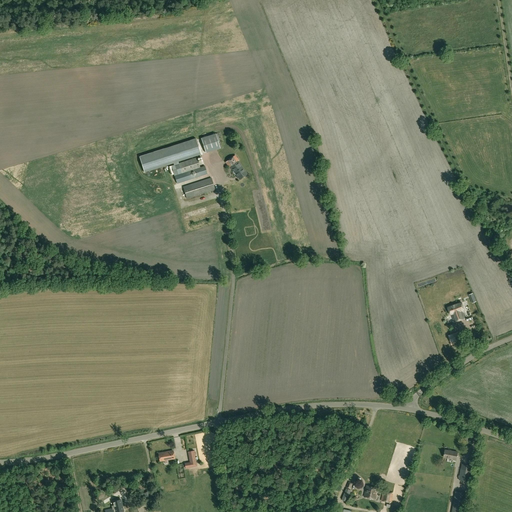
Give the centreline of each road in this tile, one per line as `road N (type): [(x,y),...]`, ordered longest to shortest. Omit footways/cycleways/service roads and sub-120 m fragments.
road 1 (unclassified): [(0,462),(319,405),(378,406)]
road 2 (unclassified): [(409,408),(452,370),(511,338)]
